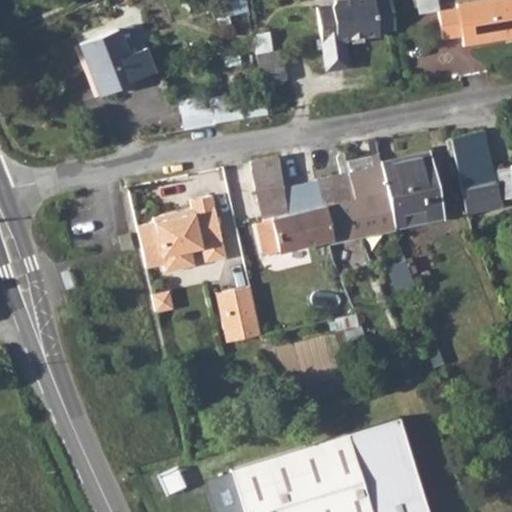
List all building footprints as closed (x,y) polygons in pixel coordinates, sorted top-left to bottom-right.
[(394,25),(390,0),(332,0),(330,3),(316,5),(324,68),(346,64),(343,36),(377,31),(376,28),(394,25)] [(456,7),(437,9),(441,37),(459,35),(461,45),(511,37),(511,0),(462,0),(455,1),(456,7)] [(137,80),(116,26),(80,42),(101,94),(137,80)] [(182,101),(186,126),(242,118),(238,93),(182,101)] [(484,128),(450,135),(468,213),(501,206),(484,128)] [(429,148),(379,159),(394,227),(443,217),(429,148)] [(373,164),(347,170),(361,235),(394,227),(379,159),(377,151),(371,153),(373,164)] [(277,154),(249,161),(255,188),(257,187),(264,220),(272,218),(279,250),(329,240),(316,177),(284,185),(277,154)] [(510,165),(498,167),(504,196),(511,194),(511,161),(510,162),(510,165)] [(347,170),(316,177),(329,240),(330,241),(361,235),(347,170)] [(153,220),(135,224),(146,265),(162,262),(163,269),(185,264),(191,255),(189,247),(221,241),(210,193),(189,198),(192,211),(178,214),(177,209),(152,215),(153,220)] [(410,273),(405,259),(386,265),(396,289),(414,282),(410,273)] [(262,332),(250,283),(216,291),(227,340),(262,332)] [(170,288),(153,292),(157,309),(174,304),(170,288)] [(425,511),(395,415),(228,468),(241,511),(256,511),(271,507),(272,511),(425,511)]
